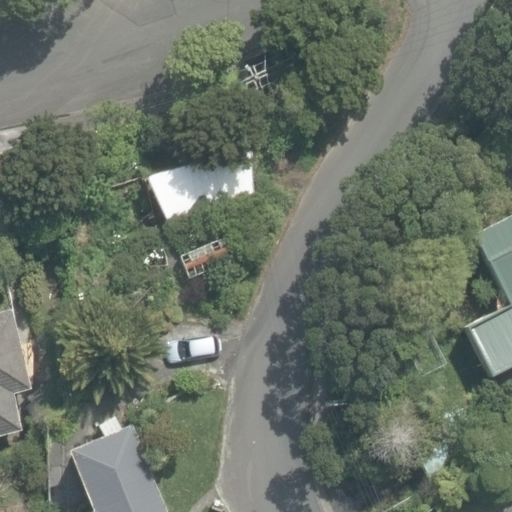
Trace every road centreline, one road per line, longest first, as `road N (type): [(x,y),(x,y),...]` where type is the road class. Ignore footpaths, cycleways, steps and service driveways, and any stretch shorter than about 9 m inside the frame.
road 1 (residential): [(451,0),(376,126),(282,327),(271,412),(278,475),(293,511)]
road 2 (residential): [(0,72),(208,0)]
